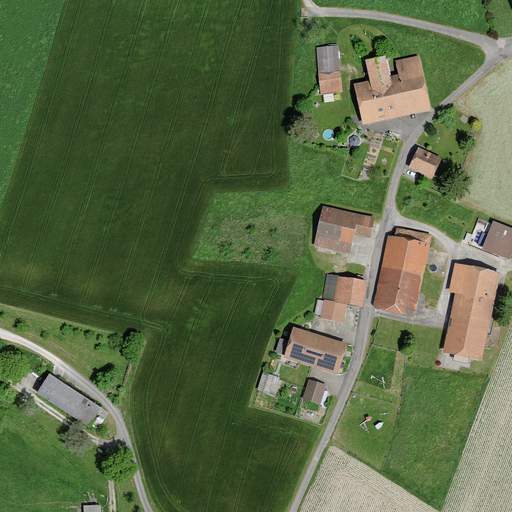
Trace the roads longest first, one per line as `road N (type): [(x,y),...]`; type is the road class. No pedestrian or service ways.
road 1 (residential): [(292,511),(359,352),(368,285),(409,140),(511,50)]
road 2 (residential): [(0,333),(76,377),(116,418),(147,511)]
